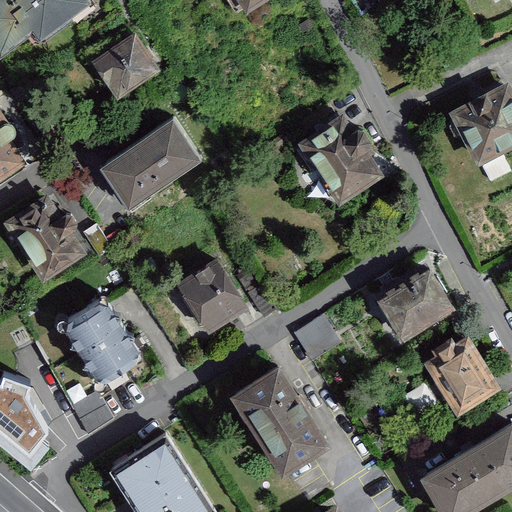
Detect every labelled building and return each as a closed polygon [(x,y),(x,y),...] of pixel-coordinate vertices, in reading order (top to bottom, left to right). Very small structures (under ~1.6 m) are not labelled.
[(89,0),(0,0),(0,43),(24,25),(36,41),(89,0)] [(238,0),(244,8),(255,0),(238,0)] [(132,28),(90,56),(116,95),(158,66),(132,28)] [(511,147),(511,95),(505,82),(448,111),(477,165),(511,147)] [(0,104),(0,176),(25,160),(8,133),(16,128),(0,104)] [(168,111),(95,159),(123,200),(195,153),(168,111)] [(381,175),(339,113),(293,143),(335,205),(381,175)] [(43,188),(2,217),(41,273),(75,249),(59,227),(71,219),(59,201),(54,204),(43,188)] [(215,251),(174,276),(204,325),(245,300),(215,251)] [(425,259),(375,291),(402,334),(452,302),(425,259)] [(102,288),(59,313),(93,371),(136,346),(102,288)] [(324,313),(296,332),(314,359),(342,340),(324,313)] [(433,354),(421,361),(453,414),(499,386),(466,334),(454,341),(450,336),(430,349),(433,354)] [(274,354),(224,385),(278,469),(328,437),(274,354)] [(0,435),(32,462),(49,442),(41,435),(49,425),(28,392),(32,380),(4,370),(1,380),(0,379),(0,435)] [(511,413),(417,466),(443,511),(457,511),(511,481),(511,413)] [(162,428),(107,463),(138,511),(200,511),(211,505),(162,428)]
